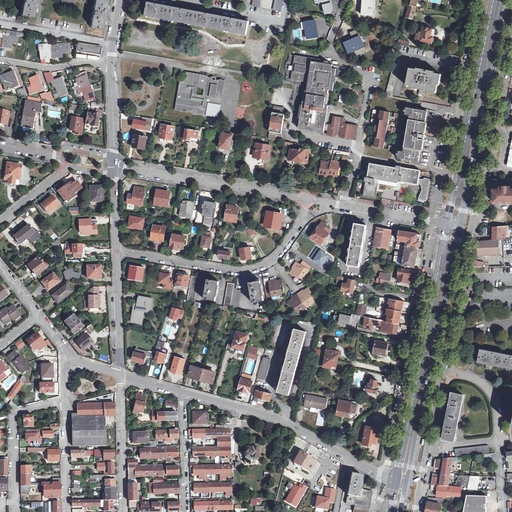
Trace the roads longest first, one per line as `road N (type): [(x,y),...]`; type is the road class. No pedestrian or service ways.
road 1 (unclassified): [(183,392),(290,421),(395,481)]
road 2 (residential): [(115,251),(250,269),(282,247),(309,200)]
road 3 (unknown): [(288,421),(311,326),(294,321),(287,328),(274,380),(280,408)]
road 4 (unclassified): [(309,200),(113,167)]
road 5 (residential): [(481,0),(445,172),(454,182)]
road 6 (primary): [(492,0),(454,182)]
road 7 (residential): [(347,0),(330,55),(369,78),(358,145)]
road 8 (primary): [(407,484),(436,332)]
road 9 (residential): [(15,511),(15,413),(65,399)]
road 10 (residential): [(433,291),(421,295),(397,409),(407,421)]
road 11 (residential): [(458,290),(485,153)]
road 12 (residential): [(123,511),(117,373)]
road 13 (primary): [(433,291),(407,421)]
road 14 (unclassified): [(115,251),(117,373)]
road 15 (residential): [(183,392),(186,511)]
